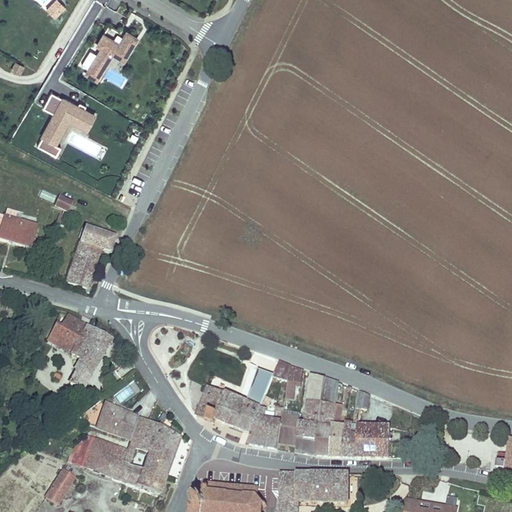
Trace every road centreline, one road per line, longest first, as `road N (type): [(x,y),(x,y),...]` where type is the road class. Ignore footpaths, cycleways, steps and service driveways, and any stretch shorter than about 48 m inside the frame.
road 1 (residential): [(511,429),(442,415),(208,327),(150,314)]
road 2 (unclassified): [(106,309),(113,269),(220,45)]
road 3 (tertiary): [(273,463),(452,471),(511,484)]
road 4 (track): [(0,144),(137,217)]
